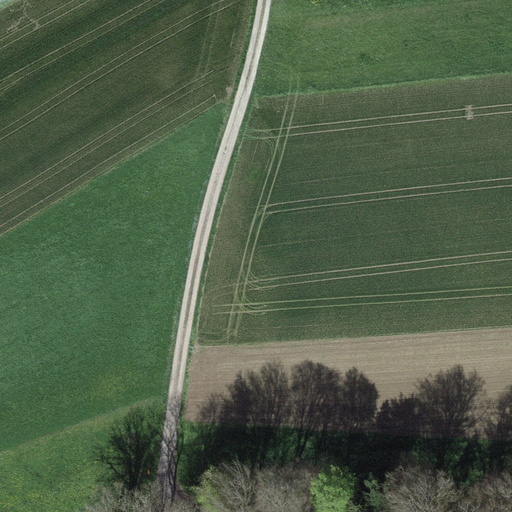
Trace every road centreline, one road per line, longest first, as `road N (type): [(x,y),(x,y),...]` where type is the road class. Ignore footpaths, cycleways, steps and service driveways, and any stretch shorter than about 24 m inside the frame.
road 1 (track): [(158,511),(198,249),(264,0)]
road 2 (track): [(231,511),(377,503),(486,511)]
